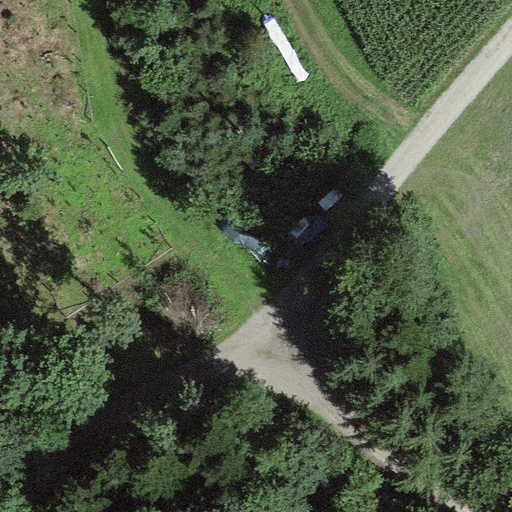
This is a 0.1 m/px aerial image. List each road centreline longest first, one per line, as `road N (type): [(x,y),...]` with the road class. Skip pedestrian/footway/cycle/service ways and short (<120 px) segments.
road 1 (track): [(459,511),(393,463),(265,338),(0,471)]
road 2 (track): [(265,338),(511,43)]
